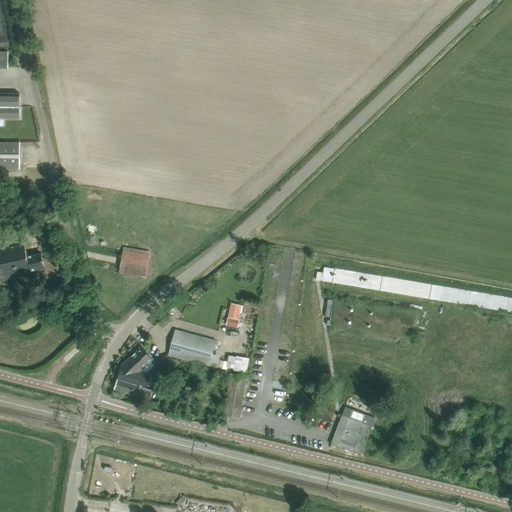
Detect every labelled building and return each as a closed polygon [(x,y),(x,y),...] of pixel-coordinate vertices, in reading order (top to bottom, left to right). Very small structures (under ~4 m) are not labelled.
[(0,67),(8,67),(8,51),(0,51),(0,67)] [(0,93),(0,106),(19,106),(19,93),(0,93)] [(19,106),(0,106),(0,118),(20,118),(20,106),(19,106)] [(0,168),(9,168),(19,168),(20,143),(0,142),(0,168)] [(27,256),(24,241),(0,246),(0,279),(30,273),(30,271),(34,270),(44,268),(41,253),(27,256)] [(119,272),(145,277),(149,255),(122,251),(119,272)] [(316,280),(511,312),(511,298),(324,267),(323,273),(317,272),(316,280)] [(333,300),(328,325),(408,339),(413,314),(333,300)] [(229,310),(228,317),(238,319),(240,312),(229,310)] [(228,318),(227,325),(237,327),(238,321),(228,318)] [(168,355),(177,358),(209,365),(216,339),(185,332),(175,329),(168,355)] [(121,366),(117,380),(146,388),(150,374),(140,371),(153,359),(148,354),(141,346),(121,366)] [(225,368),(246,371),(248,358),(226,355),(225,368)] [(168,358),(166,367),(175,369),(177,361),(168,358)] [(230,374),(225,405),(223,415),(239,418),(246,377),(230,374)] [(146,388),(117,380),(114,389),(149,400),(152,390),(146,388)] [(332,440),(331,444),(338,447),(356,453),(360,454),(371,426),(364,423),(351,418),(342,415),(338,426),(332,440)] [(184,494),(176,502),(179,505),(187,497),(184,494)]
